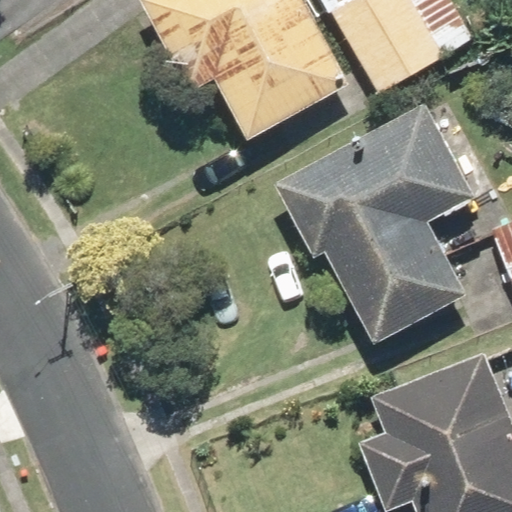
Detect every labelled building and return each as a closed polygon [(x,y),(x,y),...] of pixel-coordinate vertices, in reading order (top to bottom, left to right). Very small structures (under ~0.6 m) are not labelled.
[(306,0),(146,0),(144,1),(194,92),(216,80),(248,139),(352,82),(306,0)] [(324,0),(379,96),(475,42),(450,0),(324,0)] [(430,101),(277,184),(315,255),(327,248),(379,345),(472,296),(434,224),(482,199),(430,101)] [(511,218),(492,227),(511,275),(511,218)] [(386,511),(401,511),(416,506),(418,511),(511,511),(511,411),(486,349),(371,396),(385,429),(358,441),(386,511)]
